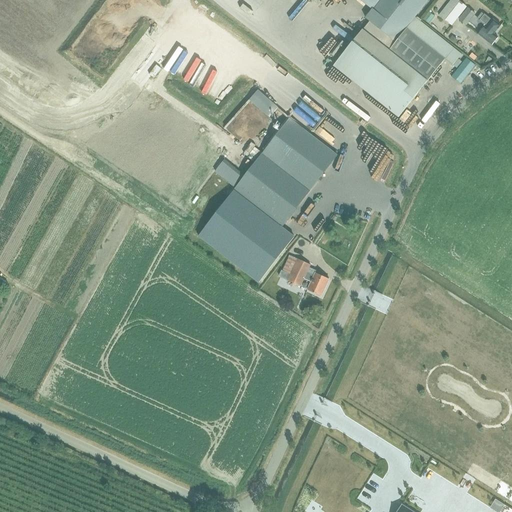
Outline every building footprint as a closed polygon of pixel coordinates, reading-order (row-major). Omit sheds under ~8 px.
[(360,0),(374,11),(366,20),(370,23),(335,66),(397,117),(446,59),(453,65),(462,54),(415,16),(427,0),(360,0)] [(457,0),(451,0),(439,16),(452,26),(466,7),(457,0)] [(252,14),(256,9),(247,4),(244,10),(252,14)] [(467,26),(476,14),(468,8),(459,20),(467,26)] [(494,35),(501,26),(493,20),(492,21),(485,15),(484,15),(482,13),(477,19),(480,21),(484,24),(483,26),(484,27),(478,35),(492,46),(498,38),(494,35)] [(453,36),(450,40),(455,44),(458,41),(453,36)] [(456,68),(462,74),(473,63),(467,57),(456,68)] [(163,81),(160,86),(166,91),(170,86),(163,81)] [(440,117),(455,93),(449,89),(434,113),(440,117)] [(236,189),(200,235),(261,282),(296,236),(284,226),(339,154),(291,118),(245,177),(224,160),(215,171),(236,189)] [(360,135),(346,124),(331,144),(346,155),(360,135)] [(216,153),(208,164),(212,167),(220,156),(216,153)] [(382,178),(391,158),(387,156),(378,176),(382,178)] [(224,191),(227,185),(217,179),(213,185),(224,191)] [(281,270),(289,273),(295,260),(287,257),(281,270)] [(323,297),(331,280),(317,274),(318,272),(311,268),(312,266),(299,260),(289,282),(302,288),(305,280),(313,283),(309,291),(323,297)] [(280,278),(276,285),(283,289),(287,282),(280,278)] [(274,290),(270,297),(278,301),(282,293),(274,290)] [(291,501),(294,489),(289,487),(286,500),(291,501)] [(313,499),(309,511),(341,511),(343,506),(313,499)]
